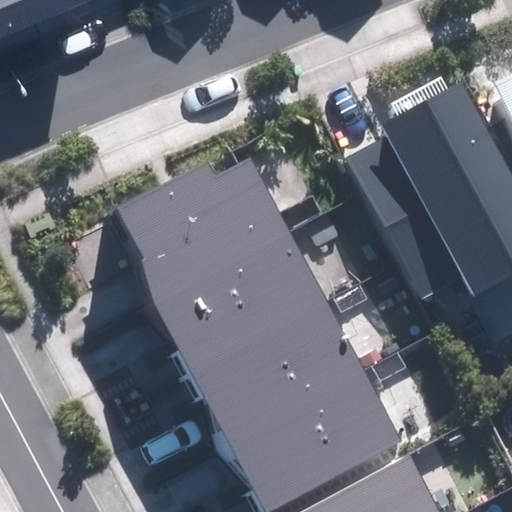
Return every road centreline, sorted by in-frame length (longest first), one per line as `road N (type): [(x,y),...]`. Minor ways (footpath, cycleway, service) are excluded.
road 1 (residential): [(0,121),(299,0)]
road 2 (residential): [(68,511),(0,383)]
